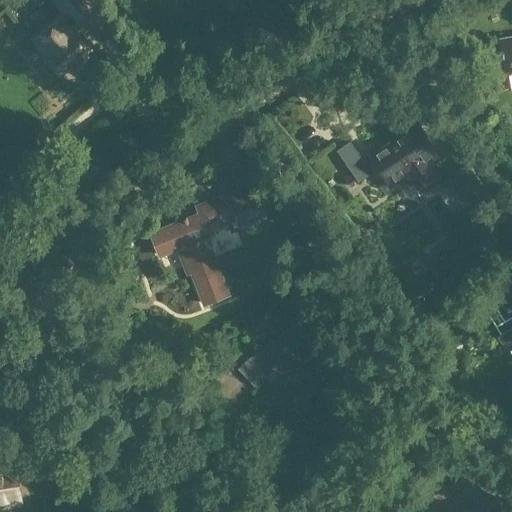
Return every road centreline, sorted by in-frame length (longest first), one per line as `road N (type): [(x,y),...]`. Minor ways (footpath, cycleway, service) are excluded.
road 1 (track): [(414,0),(15,263)]
road 2 (unclassified): [(215,511),(0,244)]
